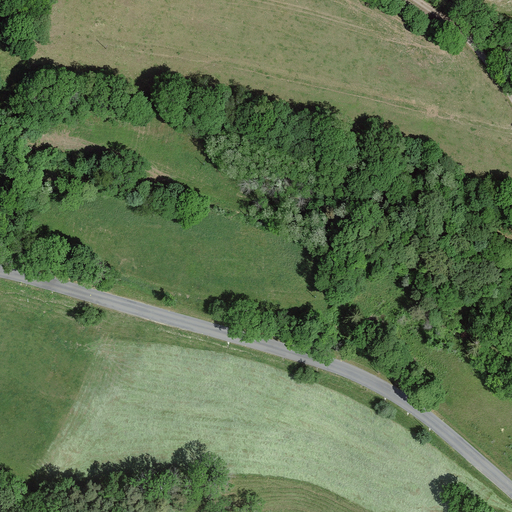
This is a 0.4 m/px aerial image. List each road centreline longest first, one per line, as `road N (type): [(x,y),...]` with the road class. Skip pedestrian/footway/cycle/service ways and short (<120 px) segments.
road 1 (secondary): [(511,491),(371,380),(0,272)]
road 2 (track): [(298,227),(187,196),(56,177),(0,189)]
road 3 (unclassified): [(511,95),(486,58),(417,0)]
